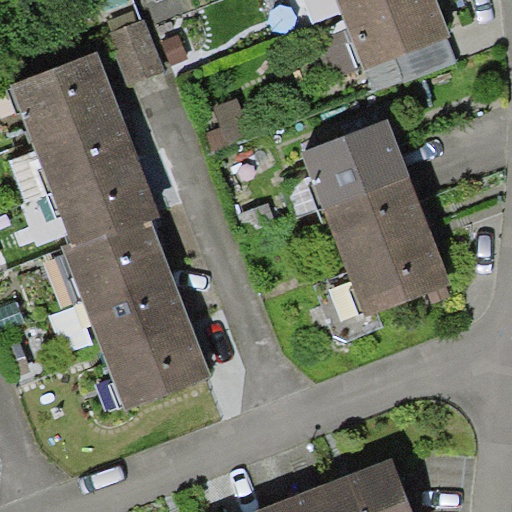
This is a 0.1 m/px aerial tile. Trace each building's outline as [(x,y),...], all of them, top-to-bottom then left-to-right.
[(344,0),(349,11),(378,0),(344,0)] [(442,0),(378,0),(349,11),(370,67),(456,35),(442,0)] [(98,54),(12,86),(32,139),(118,107),(98,54)] [(118,107),(32,139),(53,194),(139,162),(118,107)] [(391,119),(304,152),(324,205),(411,173),(391,119)] [(139,162),(53,194),(72,246),(151,217),(159,214),(139,162)] [(411,173),(324,205),(345,261),(432,228),(411,173)] [(72,246),(64,249),(84,302),(171,270),(151,217),(72,246)] [(432,228),(345,261),(365,314),(452,282),(432,228)] [(171,270),(84,302),(105,358),(191,325),(171,270)] [(191,325),(105,358),(125,411),(211,379),(191,325)] [(409,511),(390,463),(328,487),(337,511),(409,511)] [(337,511),(328,487),(264,511),(337,511)]
